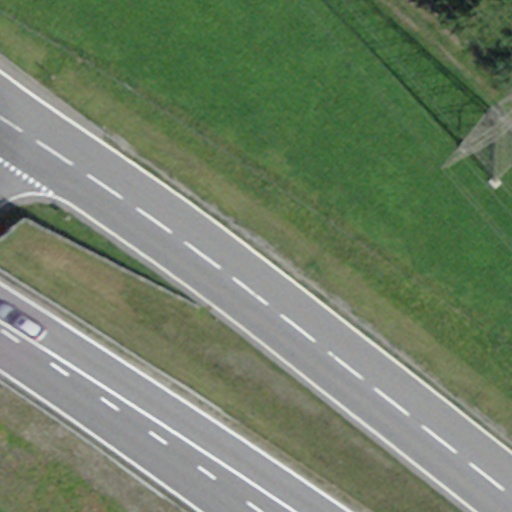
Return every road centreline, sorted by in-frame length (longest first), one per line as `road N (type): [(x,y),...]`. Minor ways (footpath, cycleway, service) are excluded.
road 1 (tertiary): [(11,123),(200,257),(511,505)]
road 2 (primary): [(277,511),(0,323)]
